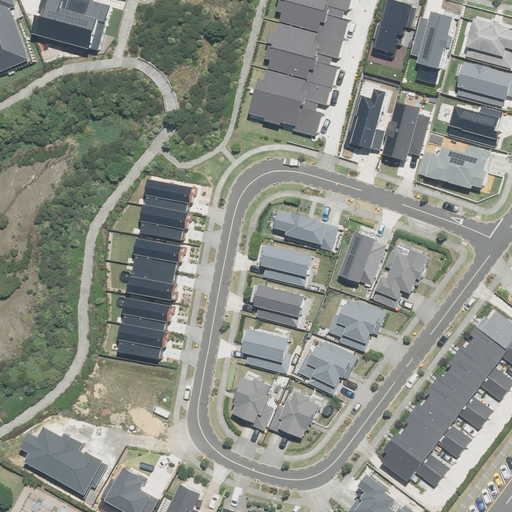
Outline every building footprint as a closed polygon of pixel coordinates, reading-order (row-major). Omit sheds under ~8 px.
[(0,0),(0,70),(33,59),(14,7),(19,5),(17,0),(0,0)] [(40,14),(36,34),(102,50),(114,4),(98,0),(92,0),(88,16),(69,11),(71,0),(45,0),(43,9),(50,11),(49,17),(40,14)] [(297,0),(290,0),(285,20),(346,36),(351,18),(345,17),(346,12),(297,0)] [(297,0),(346,12),(346,8),(351,10),(353,0),(297,0)] [(390,0),(377,47),(397,52),(402,34),(406,35),(409,25),(415,27),(421,5),(403,0),(390,0)] [(460,17),(436,11),(434,18),(423,15),(413,52),(424,55),(423,60),(447,67),(460,17)] [(511,27),(480,18),(469,55),(511,66),(511,27)] [(285,20),(278,46),(321,57),(334,61),(335,55),(341,57),(346,36),(285,20)] [(278,46),(271,70),(335,87),(340,66),(333,64),(334,61),(321,57),(278,46)] [(506,98),(511,99),(511,93),(511,71),(469,61),(460,94),(505,105),(506,98)] [(271,70),(266,90),(320,104),(321,101),(330,104),(335,87),(271,70)] [(365,95),(353,141),(376,147),(391,89),(378,86),(375,98),(365,95)] [(260,88),(254,112),(270,116),(269,119),(286,124),(286,121),(298,124),(297,129),(320,135),(326,111),(318,110),(320,104),(266,90),(260,88)] [(424,107),(401,101),(388,153),(411,159),(413,152),(424,155),(434,115),(423,112),(424,107)] [(459,104),(452,133),(498,145),(502,131),(499,130),(505,111),(482,105),(481,110),(459,104)] [(429,149),(422,173),(476,188),(477,183),(484,185),(494,151),(470,145),(468,151),(445,145),(443,153),(429,149)] [(155,176),(150,204),(191,211),(193,199),(195,199),(198,183),(155,176)] [(150,204),(145,232),(186,239),(188,227),(191,227),(193,211),(191,211),(150,204)] [(278,226),(292,230),(290,237),(334,248),(340,226),(322,222),(323,218),(297,211),(296,214),(282,210),(278,226)] [(381,238),(361,231),(346,272),(373,282),(388,244),(380,241),(381,238)] [(143,235),(138,264),(179,271),(182,259),(184,259),(187,243),(143,235)] [(271,243),(266,265),(269,266),(266,276),(307,285),(309,274),(311,275),(316,253),(271,243)] [(396,248),(391,261),(397,264),(391,277),(386,275),(377,298),(397,306),(404,287),(415,291),(421,276),(424,277),(432,256),(414,249),(411,255),(396,248)] [(179,271),(138,264),(133,292),(177,300),(180,284),(177,283),(179,271)] [(264,283),(259,306),(262,307),(259,317),(300,326),(302,315),(304,315),(309,294),(264,283)] [(133,294),(128,323),(169,330),(171,317),(174,318),(177,302),(133,294)] [(350,298),(342,320),(353,324),(347,340),(368,348),(375,331),(382,333),(390,310),(360,299),(359,302),(350,298)] [(478,336),(471,346),(496,366),(505,355),(511,360),(511,318),(500,309),(493,318),(488,315),(474,333),(478,336)] [(128,323),(124,351),(164,358),(167,346),(169,346),(172,330),(169,330),(128,323)] [(253,327),(248,350),(251,350),(248,361),(289,370),(293,353),(290,352),(293,337),(253,327)] [(323,340),(313,361),(323,366),(315,382),(336,391),(344,375),(351,378),(362,355),(332,341),(331,344),(323,340)] [(458,365),(450,376),(477,395),(484,385),(503,399),(511,386),(511,376),(496,366),(471,346),(467,344),(454,362),(458,365)] [(436,393),(428,404),(454,423),(462,412),(481,426),(494,409),(477,395),(450,376),(445,372),(432,390),(436,393)] [(247,377),(234,411),(244,414),(243,419),(267,429),(276,405),(271,402),(274,395),(270,393),(274,383),(258,377),(257,380),(247,377)] [(300,389),(296,399),(292,397),(284,416),(288,418),(284,426),(305,435),(309,426),(312,427),(314,421),(317,423),(325,403),(315,398),(316,395),(300,389)] [(415,422),(407,432),(433,452),(441,441),(459,455),(473,437),(464,430),(454,423),(428,404),(424,401),(410,419),(415,422)] [(27,454),(22,462),(85,499),(92,486),(95,488),(108,466),(86,453),(84,455),(78,452),(82,445),(64,435),(62,438),(43,427),(37,438),(28,433),(18,449),(27,454)] [(393,451),(386,460),(412,480),(419,471),(439,486),(453,466),(433,452),(407,432),(403,429),(388,448),(393,451)] [(103,495),(134,511),(154,511),(163,498),(145,488),(151,477),(128,464),(120,479),(114,476),(103,495)] [(393,488),(372,471),(362,484),(369,490),(364,496),(367,498),(360,508),(364,511),(417,511),(390,491),(393,488)] [(185,479),(169,511),(209,511),(198,507),(207,490),(185,479)]
